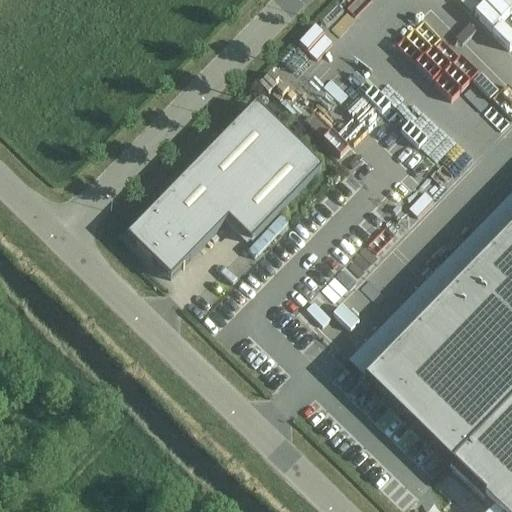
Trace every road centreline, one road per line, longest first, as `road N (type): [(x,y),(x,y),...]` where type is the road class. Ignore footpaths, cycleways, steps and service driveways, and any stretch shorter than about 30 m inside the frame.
road 1 (unclassified): [(56,239),(340,511)]
road 2 (unclassified): [(56,239),(292,0)]
